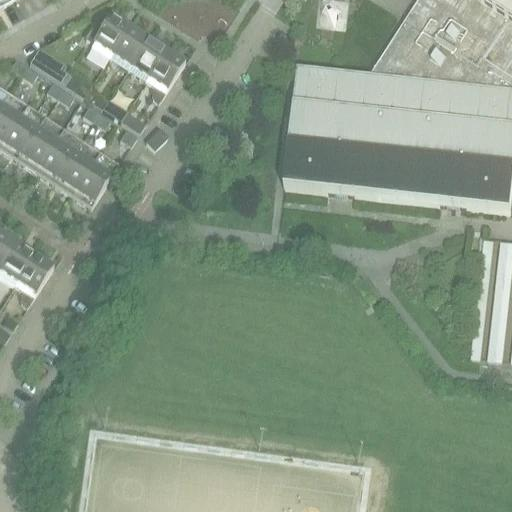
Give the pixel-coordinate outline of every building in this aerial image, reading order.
[(0,0),(0,6),(3,11),(16,3),(14,0),(0,0)] [(298,73),(284,194),(285,194),(328,199),(355,202),(440,211),(467,214),(511,219),(511,213),(511,0),(423,0),(371,81),(298,73)] [(91,54),(110,66),(130,34),(108,20),(103,22),(101,23),(100,27),(100,31),(103,34),(92,50),(93,51),(91,54)] [(130,34),(110,66),(128,77),(148,46),(130,34)] [(148,46),(128,77),(146,89),(166,57),(148,46)] [(166,57),(146,89),(153,94),(152,96),(151,101),(152,105),(155,109),(158,111),(185,70),(166,57)] [(10,76),(21,83),(27,74),(16,67),(10,76)] [(27,74),(21,83),(32,90),(38,81),(27,74)] [(71,83),(64,93),(74,99),(80,89),(71,83)] [(46,100),(57,106),(62,97),(52,90),(46,100)] [(0,157),(91,216),(119,172),(0,95),(0,157)] [(62,97),(57,106),(68,114),(74,105),(62,97)] [(98,101),(92,111),(102,117),(108,107),(98,101)] [(108,107),(102,117),(111,123),(117,113),(108,107)] [(82,123),(93,130),(99,121),(88,114),(82,123)] [(99,121),(93,130),(104,137),(110,128),(99,121)] [(136,125),(130,135),(139,141),(146,131),(136,125)] [(154,157),(168,144),(160,135),(146,149),(154,157)] [(119,147),(130,154),(136,144),(125,137),(119,147)] [(0,239),(0,275),(16,250),(0,239)] [(16,250),(0,275),(0,284),(14,293),(35,262),(16,250)] [(35,262),(14,293),(22,298),(20,302),(20,306),(21,310),(23,313),(26,316),(53,274),(35,262)] [(9,322),(3,332),(12,338),(19,328),(9,322)] [(0,335),(0,349),(4,351),(10,342),(0,335)]
